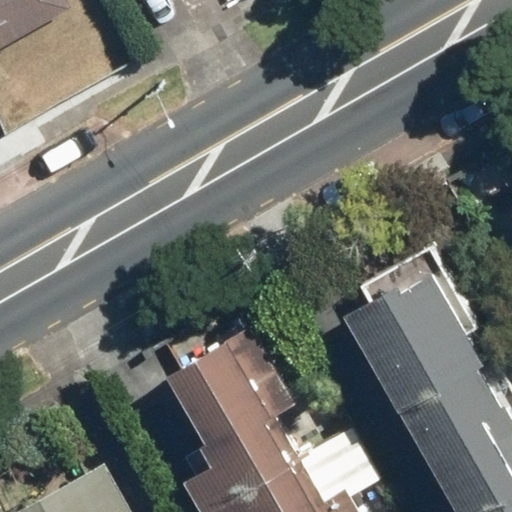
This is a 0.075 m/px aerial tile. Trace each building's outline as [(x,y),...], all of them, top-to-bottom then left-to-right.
[(69,0),(0,0),(0,45),(73,5),(69,0)] [(511,511),(511,394),(437,264),(412,278),(407,269),(352,301),(472,511),(511,511)] [(303,451),(281,412),(302,400),(255,318),(175,363),(225,451),(190,471),(209,504),(303,451)] [(327,492),(303,451),(209,504),(212,511),(366,511),(348,480),(327,492)] [(138,511),(108,457),(5,511),(138,511)]
